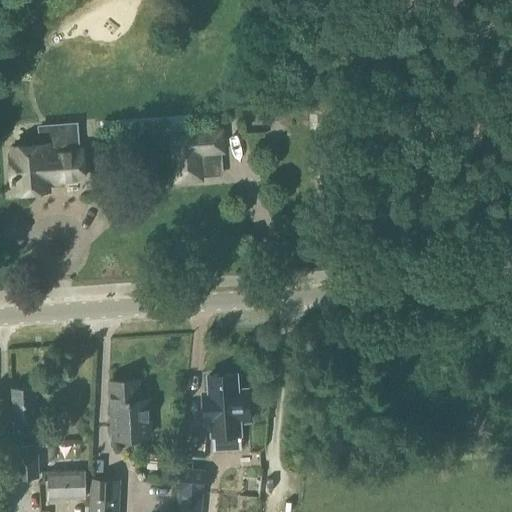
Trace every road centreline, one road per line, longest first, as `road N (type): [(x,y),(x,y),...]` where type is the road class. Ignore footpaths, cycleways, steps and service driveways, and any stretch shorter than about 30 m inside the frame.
road 1 (tertiary): [(0,316),(511,283)]
road 2 (track): [(423,0),(398,169),(511,169)]
road 3 (unknown): [(285,298),(264,511)]
